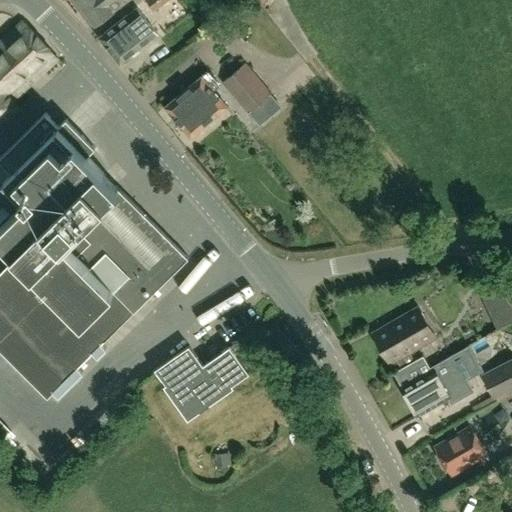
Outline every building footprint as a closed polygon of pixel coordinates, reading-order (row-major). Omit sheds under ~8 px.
[(127,0),(76,0),(95,24),(127,0)] [(168,0),(146,0),(153,10),(162,4),(168,0)] [(118,64),(157,34),(136,7),(97,37),(118,64)] [(21,21),(0,40),(0,120),(17,105),(12,100),(56,59),(21,21)] [(219,60),(223,45),(212,41),(207,56),(219,60)] [(221,82),(247,113),(252,110),(262,121),(281,105),(245,62),(221,82)] [(228,109),(213,91),(221,84),(208,70),(201,76),(203,77),(165,108),(190,139),(228,109)] [(185,258),(85,156),(93,147),(65,118),(57,125),(44,111),(0,154),(0,162),(10,172),(1,181),(22,201),(0,223),(0,239),(15,255),(0,269),(0,349),(46,396),(185,258)] [(176,223),(169,228),(180,244),(187,239),(176,223)] [(187,249),(201,259),(207,251),(193,241),(187,249)] [(511,310),(496,279),(481,287),(495,315),(490,317),(496,329),(511,320),(511,310)] [(417,306),(375,331),(392,361),(434,337),(417,306)] [(188,346),(169,360),(154,371),(171,395),(186,384),(202,408),(248,375),(228,347),(202,366),(188,346)] [(470,379),(456,375),(446,357),(428,367),(422,356),(392,373),(393,374),(397,372),(405,386),(401,389),(416,416),(449,397),(457,399),(458,392),(466,394),(470,379)] [(511,357),(481,375),(494,398),(511,388),(511,357)] [(450,473),(485,454),(470,427),(435,447),(450,473)]
